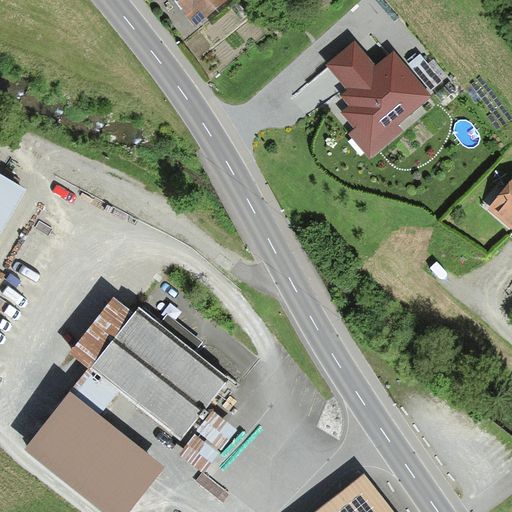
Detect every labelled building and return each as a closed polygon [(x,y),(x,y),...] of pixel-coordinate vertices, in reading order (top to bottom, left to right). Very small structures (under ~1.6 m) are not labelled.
[(177,0),(191,19),(217,0),(177,0)] [(374,71),(355,46),(329,66),(348,90),(332,102),(370,148),(429,100),(393,55),(374,71)] [(428,92),(441,85),(425,56),(412,63),(428,92)] [(0,229),(23,190),(0,176),(0,229)] [(511,187),(490,212),(511,231),(511,187)] [(183,442),(232,382),(141,309),(92,369),(183,442)] [(69,392),(24,449),(102,511),(128,511),(164,467),(69,392)] [(205,477),(239,434),(214,415),(180,458),(205,477)] [(392,511),(365,474),(316,511),(392,511)]
